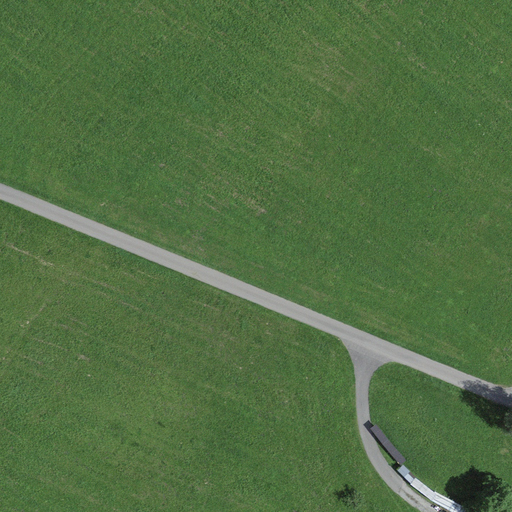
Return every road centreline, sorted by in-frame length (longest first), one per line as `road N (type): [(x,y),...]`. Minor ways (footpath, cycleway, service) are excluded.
road 1 (unclassified): [(511,392),(0,186)]
road 2 (track): [(358,329),(361,422),(385,477),(438,511)]
